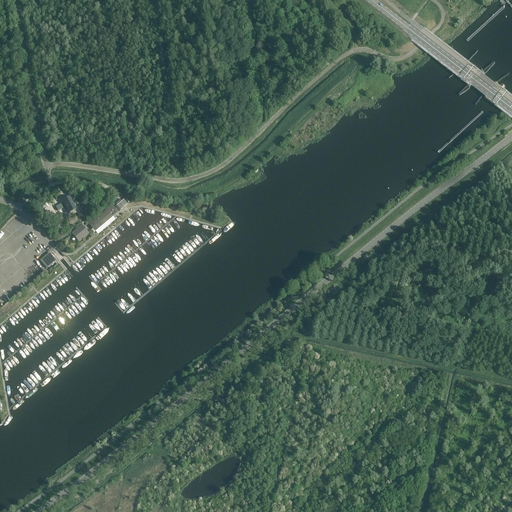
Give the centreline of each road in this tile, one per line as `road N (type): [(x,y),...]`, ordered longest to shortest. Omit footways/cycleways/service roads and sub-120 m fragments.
road 1 (tertiary): [(511,136),(37,511)]
road 2 (primary): [(511,108),(371,0)]
